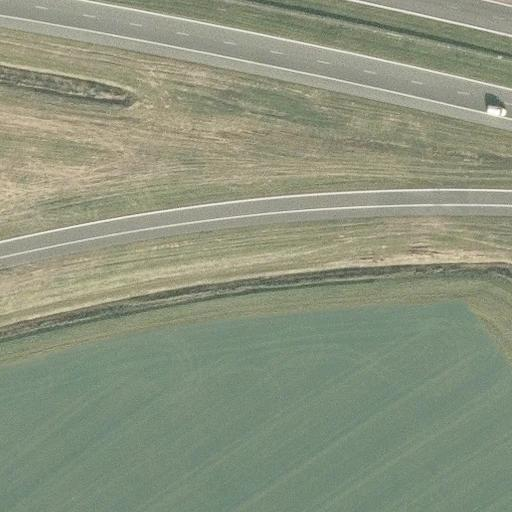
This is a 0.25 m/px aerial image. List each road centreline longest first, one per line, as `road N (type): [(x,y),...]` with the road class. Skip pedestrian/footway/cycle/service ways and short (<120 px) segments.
road 1 (motorway): [(0,0),(511,103)]
road 2 (motorway): [(0,247),(234,206),(511,196)]
